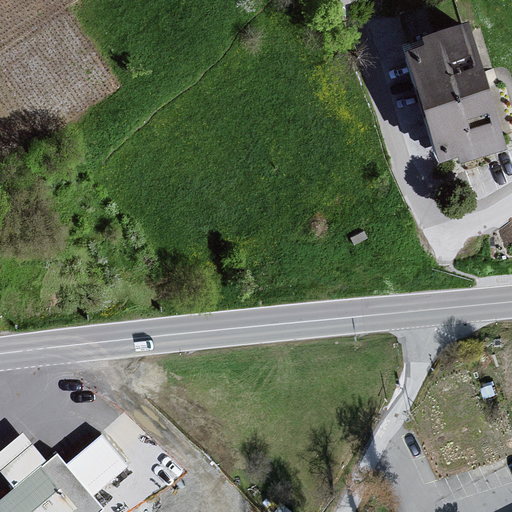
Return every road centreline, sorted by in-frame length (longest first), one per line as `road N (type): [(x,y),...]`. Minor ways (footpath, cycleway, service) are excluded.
road 1 (tertiary): [(428,309),(0,353)]
road 2 (residential): [(347,0),(388,135),(424,215),(445,230),(463,229),(511,201)]
road 3 (residential): [(428,309),(425,351),(343,511)]
